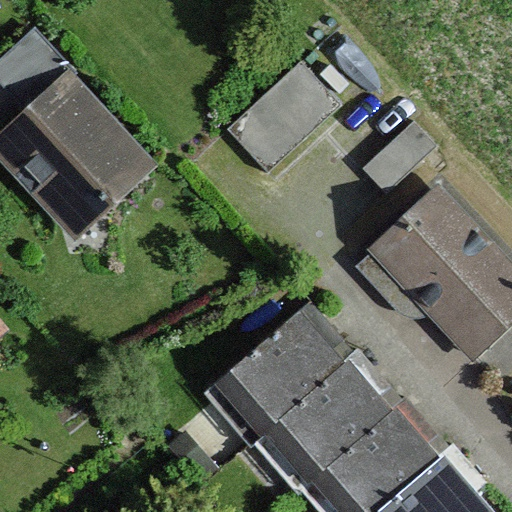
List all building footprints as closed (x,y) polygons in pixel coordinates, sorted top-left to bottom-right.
[(155,167),(33,32),(0,62),(0,81),(28,112),(0,136),(0,159),(73,241),(155,167)] [(299,63),(230,129),(270,170),(339,104),(299,63)] [(438,146),(414,120),(363,168),(387,194),(438,146)] [(511,323),(511,259),(440,182),(367,250),(372,255),(360,266),(405,314),(427,314),(471,362),(511,323)] [(299,310),(215,384),(307,489),(312,484),(337,511),(491,511),(446,460),(442,464),(396,412),(392,415),(299,310)] [(0,338),(8,331),(0,321),(0,338)]
